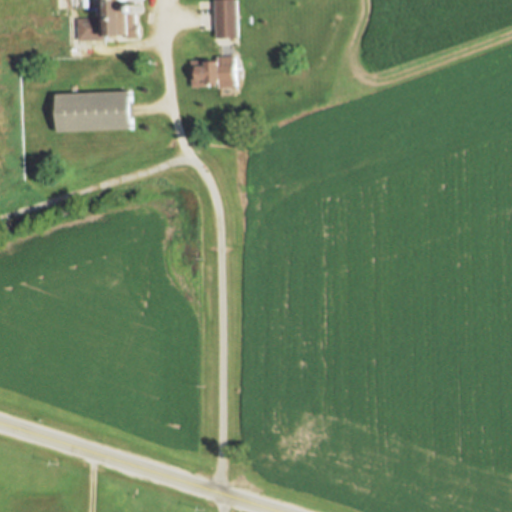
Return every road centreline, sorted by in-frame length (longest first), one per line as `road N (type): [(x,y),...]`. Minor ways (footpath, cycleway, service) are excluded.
road 1 (residential): [(221,511),(218,215),(191,161)]
road 2 (secondary): [(288,511),(0,423)]
road 3 (track): [(0,220),(191,161)]
